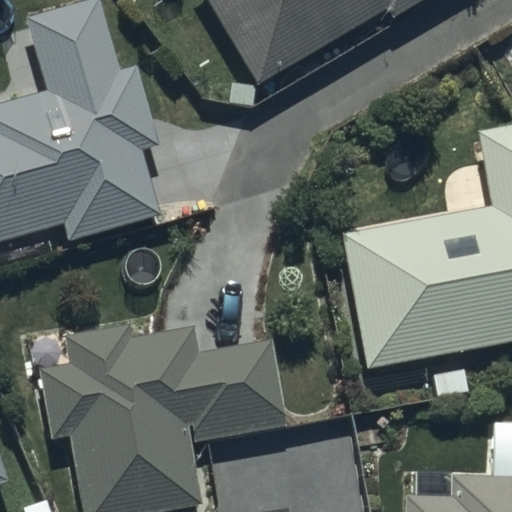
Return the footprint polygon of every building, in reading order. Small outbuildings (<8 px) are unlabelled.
[(0,231),(62,215),(67,231),(154,207),(136,143),(154,138),(132,60),(114,65),(95,0),(57,0),(22,10),(43,85),(0,96),(0,231)] [(209,0),(253,75),(379,0),(380,0),(386,9),(401,0),(209,0)] [(486,196),(337,226),(360,360),(511,333),(511,118),(474,126),(486,196)] [(68,357),(37,362),(48,430),(67,427),(79,511),(94,511),(193,497),(183,434),(280,419),(267,333),(191,344),(188,319),(125,328),(124,321),(64,330),(68,357)] [(449,484),(400,485),(399,511),(511,511),(511,469),(449,471),(449,484)]
